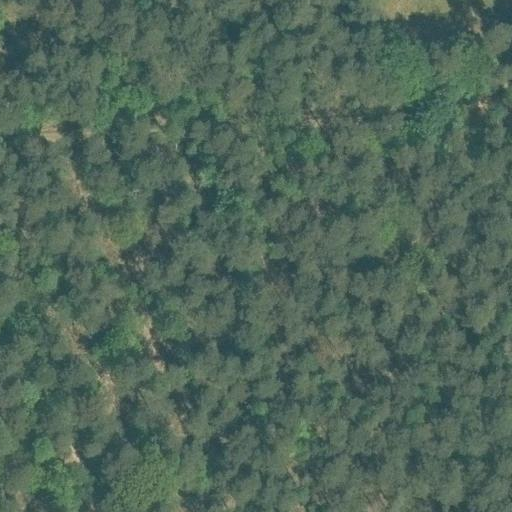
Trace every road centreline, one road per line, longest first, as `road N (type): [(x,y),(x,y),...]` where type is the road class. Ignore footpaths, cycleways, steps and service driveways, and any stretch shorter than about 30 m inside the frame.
road 1 (track): [(511,108),(0,141)]
road 2 (track): [(162,511),(0,258)]
